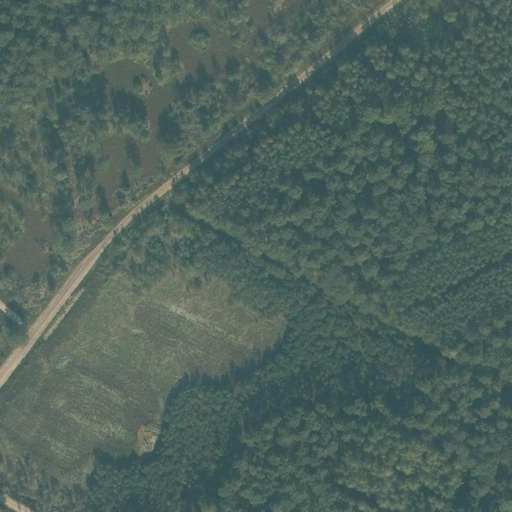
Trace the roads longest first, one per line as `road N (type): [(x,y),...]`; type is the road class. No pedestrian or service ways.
road 1 (track): [(392,0),(158,195)]
road 2 (track): [(158,195),(33,334)]
